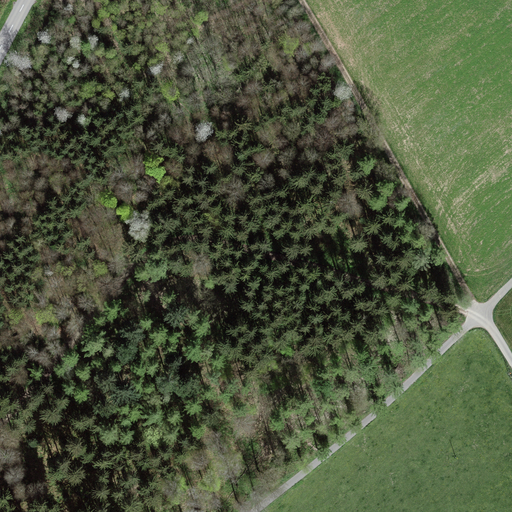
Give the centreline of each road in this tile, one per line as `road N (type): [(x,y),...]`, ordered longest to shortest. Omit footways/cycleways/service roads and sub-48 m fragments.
road 1 (track): [(299,0),(479,312)]
road 2 (unclassified): [(253,511),(401,390),(479,312)]
